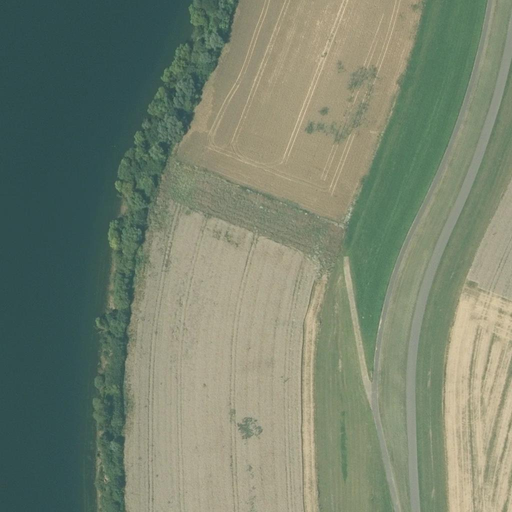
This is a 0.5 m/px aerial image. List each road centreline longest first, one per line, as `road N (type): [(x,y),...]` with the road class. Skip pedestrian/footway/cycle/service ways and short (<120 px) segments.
road 1 (unclassified): [(415,511),(410,366),(418,312),(475,166),(511,32)]
road 2 (track): [(345,259),(375,413)]
